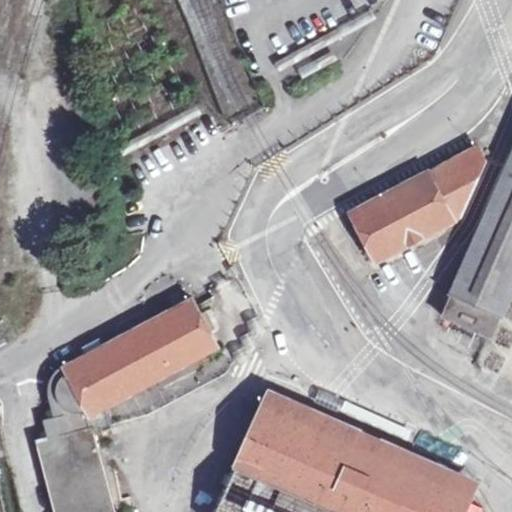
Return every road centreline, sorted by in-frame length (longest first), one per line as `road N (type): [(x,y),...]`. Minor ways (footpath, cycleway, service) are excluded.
road 1 (unclassified): [(492,0),(460,82),(308,181),(268,222),(265,246),(316,325),(375,376),(511,447)]
road 2 (unclassified): [(11,363),(33,511)]
